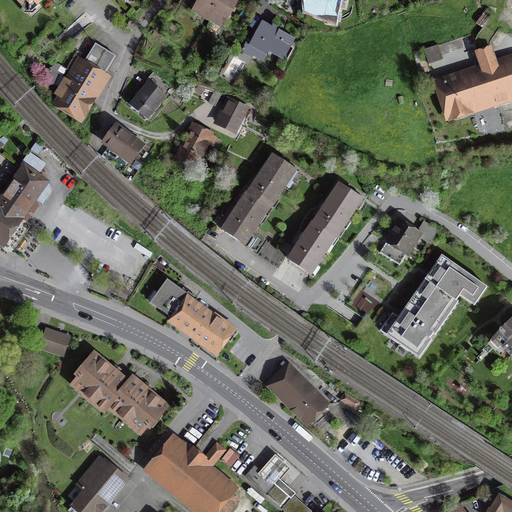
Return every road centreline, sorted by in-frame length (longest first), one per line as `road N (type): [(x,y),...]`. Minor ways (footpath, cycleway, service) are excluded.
road 1 (residential): [(511,275),(443,219),(394,202),(236,395)]
road 2 (primary): [(0,276),(143,337),(236,395)]
road 3 (primary): [(236,395),(375,511)]
road 4 (residential): [(392,511),(511,473)]
